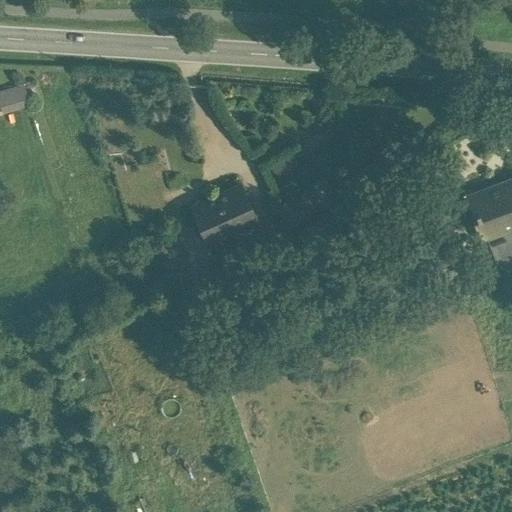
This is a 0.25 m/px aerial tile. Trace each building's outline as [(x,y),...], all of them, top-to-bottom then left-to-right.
[(23,83),(0,90),(0,105),(2,112),(30,103),(23,83)] [(275,160),(287,179),(304,169),(293,150),(275,160)] [(511,179),(473,195),(478,207),(473,209),(476,216),(477,215),(486,237),(511,226),(511,179)] [(240,184),(215,195),(232,232),(257,220),(240,184)] [(232,232),(215,195),(191,206),(207,243),(232,232)] [(511,226),(486,237),(496,263),(511,257),(511,226)]
